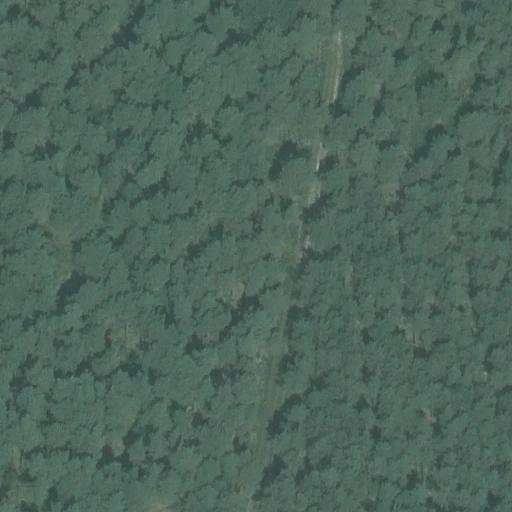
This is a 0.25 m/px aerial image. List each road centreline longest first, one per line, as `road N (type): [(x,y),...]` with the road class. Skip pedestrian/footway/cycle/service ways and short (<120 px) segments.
road 1 (track): [(354,0),(320,237),(256,511)]
road 2 (track): [(0,358),(324,205)]
